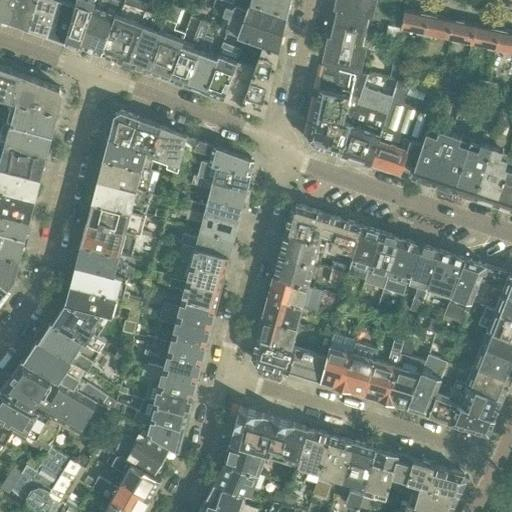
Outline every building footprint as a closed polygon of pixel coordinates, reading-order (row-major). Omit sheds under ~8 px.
[(0,0),(0,15),(12,19),(17,0),(0,0)] [(17,0),(12,19),(30,25),(37,0),(17,0)] [(37,0),(30,25),(48,32),(57,0),(37,0)] [(120,15),(125,3),(117,0),(57,0),(48,32),(70,40),(103,52),(116,14),(120,15)] [(126,0),(125,3),(120,15),(116,14),(103,52),(127,61),(141,22),(144,10),(147,2),(141,0),(126,0)] [(215,7),(224,10),(246,18),(282,31),(287,13),(251,0),(250,0),(250,1),(247,0),(236,0),(235,4),(223,0),(206,0),(206,3),(215,7)] [(251,0),(287,13),(289,0),(251,0)] [(341,6),(337,24),(361,29),(365,15),(369,16),(372,0),(338,0),(337,5),(341,6)] [(162,30),(148,69),(170,77),(182,43),(184,38),(172,33),(181,8),(170,4),(162,30)] [(401,28),(425,33),(429,13),(405,8),(400,28),(401,28)] [(127,61),(148,69),(162,30),(151,25),(155,14),(144,10),(141,22),(127,61)] [(246,18),(224,10),(222,14),(225,15),(220,27),(263,43),(279,48),(282,31),(246,18)] [(425,33),(448,38),(452,18),(429,13),(425,33)] [(448,38),(471,43),(476,23),(452,18),(448,38)] [(187,83),(205,34),(209,23),(201,20),(191,46),(182,43),(170,77),(187,83)] [(471,43),(496,48),(500,29),(476,23),(471,43)] [(361,29),(337,24),(333,40),(330,39),(326,57),(358,64),(363,43),(359,42),(361,29)] [(401,28),(400,28),(388,25),(385,43),(397,46),(401,28)] [(511,31),(500,29),(496,48),(511,51),(511,31)] [(187,83),(206,90),(218,56),(208,52),(213,37),(205,34),(187,83)] [(255,66),(242,103),(265,112),(279,48),(263,43),(255,66)] [(206,90),(224,97),(237,59),(219,52),(218,56),(206,90)] [(224,97),(242,103),(255,66),(237,59),(224,97)] [(314,144),(339,152),(349,122),(350,122),(365,75),(366,73),(325,64),(320,88),(319,87),(309,134),(308,135),(314,144)] [(392,64),(391,67),(389,77),(400,79),(401,69),(402,66),(392,64)] [(0,99),(1,97),(12,100),(19,73),(0,65),(0,99)] [(12,100),(16,101),(58,112),(62,93),(63,93),(60,87),(59,87),(19,73),(12,100)] [(396,85),(365,75),(350,122),(349,122),(339,152),(341,152),(371,162),(396,85)] [(429,87),(440,90),(448,91),(451,79),(431,75),(429,87)] [(404,162),(415,165),(427,131),(437,101),(440,91),(440,90),(429,87),(409,82),(400,80),(398,79),(396,85),(371,162),(400,172),(404,162)] [(477,93),(496,96),(498,83),(478,80),(477,93)] [(440,91),(437,101),(448,104),(451,94),(440,91)] [(10,121),(10,122),(52,133),(58,112),(16,101),(11,121),(10,121)] [(115,114),(109,136),(154,152),(161,125),(122,110),(121,110),(115,113),(115,114)] [(3,122),(0,133),(0,142),(46,155),(52,133),(10,122),(9,124),(3,122)] [(186,134),(161,125),(154,152),(157,153),(158,160),(177,168),(186,134)] [(425,177),(434,180),(450,131),(439,127),(437,134),(427,131),(415,165),(413,172),(415,173),(415,177),(423,179),(425,177)] [(454,186),(455,187),(469,145),(459,141),(461,135),(450,131),(434,180),(443,183),(443,186),(451,189),(454,186)] [(109,136),(104,156),(148,170),(151,157),(158,160),(157,153),(154,152),(109,136)] [(208,161),(217,164),(251,172),(253,161),(251,158),(197,138),(194,148),(211,153),(208,161)] [(467,191),(476,194),(491,144),(481,141),(479,148),(469,145),(455,187),(456,187),(457,191),(464,193),(467,191)] [(0,165),(40,177),(46,155),(0,142),(0,165)] [(485,200),(496,204),(508,167),(505,166),(507,158),(501,155),(503,149),(491,144),(476,194),(484,197),(485,200)] [(104,156),(98,178),(150,192),(156,172),(148,170),(104,156)] [(187,173),(193,174),(247,188),(251,172),(217,164),(214,172),(200,168),(199,172),(188,170),(187,173)] [(0,165),(0,189),(35,199),(40,177),(0,165)] [(496,204),(511,209),(511,168),(508,167),(496,204)] [(210,188),(208,195),(242,204),(247,188),(193,174),(190,183),(210,188)] [(98,178),(92,200),(141,212),(142,212),(146,213),(152,192),(150,192),(98,178)] [(0,189),(0,210),(30,219),(35,199),(0,189)] [(182,198),(180,206),(238,221),(242,204),(208,195),(206,205),(182,198)] [(92,200),(87,220),(136,233),(141,212),(92,200)] [(291,207),(285,230),(320,241),(322,233),(328,213),(297,204),(296,203),(291,206),(291,207)] [(202,221),(200,228),(233,237),(238,221),(180,206),(177,205),(176,210),(179,211),(188,214),(187,217),(202,221)] [(156,216),(164,218),(165,212),(157,209),(156,216)] [(0,229),(25,236),(30,219),(0,210),(0,229)] [(361,224),(328,213),(322,233),(333,236),(331,244),(353,251),(361,224)] [(81,242),(125,254),(130,255),(136,233),(87,220),(81,242)] [(359,263),(369,266),(380,230),(361,224),(353,251),(350,265),(348,272),(347,276),(355,278),(359,263)] [(182,233),(180,242),(229,254),(233,237),(200,228),(197,237),(182,233)] [(0,229),(0,252),(19,258),(25,236),(0,229)] [(285,230),(279,252),(314,263),(320,241),(285,230)] [(375,285),(383,287),(400,236),(380,230),(369,266),(380,270),(375,285)] [(396,275),(408,279),(419,243),(400,236),(383,287),(375,313),(385,316),(393,290),(392,289),(396,275)] [(81,242),(76,263),(125,277),(128,263),(123,262),(125,254),(81,242)] [(193,253),(191,262),(225,270),(229,254),(180,242),(178,249),(193,253)] [(419,282),(411,307),(410,309),(419,312),(420,309),(427,289),(425,288),(439,249),(419,243),(408,279),(419,282)] [(425,288),(427,289),(451,297),(467,258),(439,249),(425,288)] [(0,252),(0,281),(7,287),(14,277),(19,258),(0,252)] [(279,252),(273,273),(308,284),(314,263),(279,252)] [(465,317),(472,298),(480,280),(487,264),(467,258),(451,297),(444,314),(463,322),(465,317)] [(179,259),(175,276),(220,288),(225,270),(191,262),(179,259)] [(348,272),(350,265),(334,261),(332,268),(348,272)] [(76,263),(71,282),(97,289),(98,285),(107,288),(105,295),(116,298),(117,295),(128,297),(129,293),(123,291),(127,277),(125,277),(76,263)] [(511,272),(487,264),(480,280),(511,292),(511,272)] [(347,276),(348,272),(332,268),(329,282),(345,286),(347,276)] [(184,288),(181,297),(215,306),(220,288),(175,276),(151,270),(149,277),(157,279),(157,280),(184,288)] [(273,273),(268,295),(303,305),(308,284),(273,273)] [(472,298),(486,304),(511,314),(511,292),(480,280),(472,298)] [(65,302),(104,312),(117,316),(119,305),(130,308),(128,319),(137,322),(142,301),(128,297),(117,295),(116,298),(105,295),(107,288),(98,285),(97,289),(71,282),(65,302)] [(268,295),(263,315),(297,325),(303,305),(268,295)] [(163,302),(161,310),(211,323),(215,306),(181,297),(179,306),(163,302)] [(359,299),(356,307),(363,310),(370,312),(373,303),(359,299)] [(65,302),(53,321),(100,348),(105,340),(92,331),(104,312),(65,302)] [(478,322),(488,326),(511,335),(511,314),(486,304),(478,322)] [(363,310),(356,307),(351,306),(348,314),(361,318),(363,310)] [(175,323),(172,331),(206,340),(211,323),(161,310),(159,319),(175,323)] [(263,315),(257,335),(292,345),(297,325),(263,315)] [(432,318),(428,329),(436,332),(440,321),(432,318)] [(51,320),(39,340),(86,367),(100,348),(53,321),(51,320)] [(323,333),(332,336),(334,327),(326,325),(323,333)] [(511,335),(488,326),(480,345),(511,357),(511,335)] [(170,341),(154,337),(145,334),(145,336),(143,343),(202,358),(206,340),(172,331),(170,341)] [(320,380),(326,356),(319,354),(292,345),(257,335),(252,355),(255,361),(320,380)] [(37,339),(24,359),(99,401),(113,409),(116,400),(108,395),(87,382),(86,383),(79,378),(86,367),(39,340),(37,339)] [(165,358),(163,366),(197,375),(202,358),(143,343),(132,340),(132,342),(130,349),(165,358)] [(113,356),(123,362),(128,355),(130,347),(122,342),(118,349),(113,356)] [(322,343),(319,354),(326,356),(329,345),(322,343)] [(365,393),(376,358),(379,349),(357,343),(354,352),(344,387),(350,389),(350,388),(365,393)] [(334,384),(344,387),(354,352),(329,344),(329,345),(326,356),(320,380),(334,384)] [(511,357),(480,345),(473,364),(510,379),(511,373),(511,357)] [(378,397),(387,400),(397,365),(402,349),(396,347),(391,363),(376,358),(365,393),(378,397)] [(432,372),(434,365),(438,354),(429,350),(425,360),(407,406),(428,413),(434,397),(442,376),(432,372)] [(23,358),(1,387),(60,420),(81,433),(84,427),(86,426),(88,425),(90,424),(91,422),(93,420),(94,418),(94,416),(94,414),(94,411),(94,409),(99,401),(24,359),(23,358)] [(394,402),(407,406),(425,360),(420,358),(416,370),(397,365),(387,400),(394,402)] [(115,372),(123,375),(123,374),(126,363),(123,362),(119,361),(115,372)] [(143,380),(193,392),(197,375),(163,366),(147,362),(145,361),(140,380),(143,380)] [(473,364),(465,383),(502,398),(510,379),(473,364)] [(502,398),(465,383),(457,379),(449,398),(458,401),(495,415),(502,398)] [(154,402),(155,402),(188,411),(193,392),(143,380),(141,388),(156,392),(154,402)] [(0,414),(29,432),(47,442),(50,441),(52,439),(54,436),(56,434),(57,432),(58,429),(59,426),(59,423),(60,420),(1,387),(0,388),(0,414)] [(428,413),(451,419),(458,401),(449,398),(441,395),(439,399),(434,397),(428,413)] [(188,411),(155,402),(154,402),(142,399),(139,411),(151,417),(184,427),(188,411)] [(125,405),(116,400),(113,409),(122,414),(125,407),(125,405)] [(458,401),(451,419),(488,431),(495,415),(458,401)] [(267,452),(298,462),(309,427),(293,422),(292,423),(277,418),(277,417),(239,406),(230,442),(267,452)] [(149,423),(148,429),(178,448),(184,427),(151,417),(139,411),(134,410),(132,416),(149,423)] [(0,414),(0,437),(4,440),(5,440),(10,431),(25,439),(29,432),(0,414)] [(121,435),(112,450),(126,459),(145,427),(143,426),(134,442),(121,435)] [(178,448),(148,429),(145,427),(126,459),(153,474),(153,473),(159,462),(163,455),(169,445),(170,444),(178,449),(178,448)] [(305,476),(317,479),(330,433),(309,427),(298,462),(293,477),(304,480),(305,476)] [(33,442),(48,451),(52,445),(47,442),(29,432),(25,439),(32,443),(33,442)] [(333,475),(342,478),(354,440),(330,433),(317,479),(312,491),(326,496),(333,475)] [(345,502),(358,505),(375,447),(354,440),(342,478),(352,481),(345,502)] [(259,473),(267,452),(230,442),(224,462),(259,473)] [(20,472),(11,488),(27,502),(27,505),(34,511),(42,511),(43,511),(59,511),(68,497),(86,466),(52,445),(48,451),(40,462),(37,468),(26,462),(22,470),(20,472)] [(375,447),(358,505),(366,508),(371,509),(378,495),(386,497),(392,475),(398,454),(375,447)] [(125,473),(121,480),(151,497),(161,479),(153,474),(126,459),(112,450),(109,449),(107,453),(111,455),(106,462),(125,473)] [(392,475),(416,482),(458,493),(466,478),(463,473),(412,458),(398,454),(392,475)] [(30,455),(26,462),(37,468),(40,462),(30,455)] [(264,475),(259,473),(224,462),(214,482),(213,484),(246,493),(251,495),(254,485),(260,487),(264,475)] [(10,491),(11,488),(20,472),(12,467),(0,487),(9,492),(10,491)] [(84,482),(102,494),(135,511),(141,511),(151,497),(121,480),(117,486),(99,476),(95,482),(88,478),(88,477),(87,476),(84,482)] [(402,499),(401,501),(443,511),(448,511),(458,493),(416,482),(410,502),(402,499)] [(243,503),(246,493),(213,484),(204,499),(242,511),(256,511),(258,508),(243,503)] [(284,492),(274,488),(270,499),(281,503),(283,496),(284,492)] [(80,498),(78,503),(93,511),(135,511),(102,494),(98,500),(88,494),(84,501),(80,498)] [(283,496),(281,503),(294,506),(296,500),(283,496)] [(59,511),(93,511),(78,503),(68,497),(59,511)] [(242,511),(204,499),(196,511),(242,511)] [(395,510),(394,511),(443,511),(401,501),(398,511),(395,510)]
